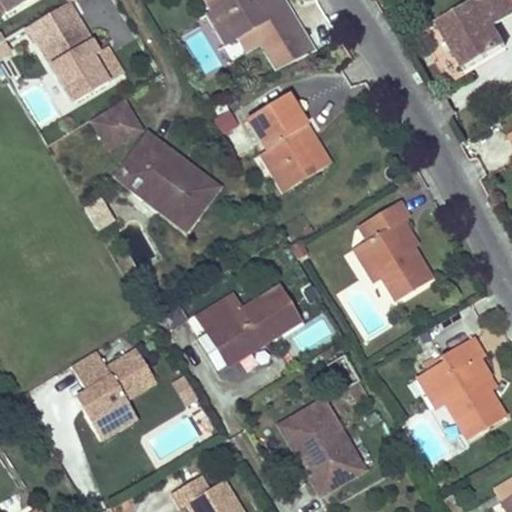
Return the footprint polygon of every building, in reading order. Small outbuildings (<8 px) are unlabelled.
[(32,0),(0,0),(0,5),(6,15),(32,0)] [(201,0),(209,13),(219,29),(225,26),(234,42),(266,24),(273,36),(295,25),(280,0),(254,0),(252,2),(250,0),(201,0)] [(493,28),(511,17),(511,0),(480,0),(436,27),(462,72),(505,47),(493,28)] [(106,84),(92,57),(99,54),(78,19),(69,3),(24,29),(33,44),(37,42),(73,104),(106,84)] [(219,29),(209,13),(204,16),(223,48),(234,42),(225,26),(219,29)] [(295,25),(273,36),(279,48),(301,36),(295,25)] [(0,57),(10,52),(4,41),(0,43),(0,57)] [(99,54),(92,57),(106,84),(113,80),(121,76),(107,50),(99,54)] [(210,104),(205,95),(199,98),(203,107),(210,104)] [(247,120),(267,153),(288,190),(321,170),(303,141),(301,143),(296,135),(306,129),(286,96),(247,120)] [(100,137),(132,118),(122,101),(90,120),(100,137)] [(236,123),(229,112),(214,122),(221,133),(236,123)] [(107,150),(140,132),(132,118),(100,137),(107,150)] [(328,166),(306,129),(296,135),(301,143),(303,141),(321,170),(328,166)] [(146,137),(117,173),(132,185),(137,180),(164,201),(154,213),(181,235),(215,192),(188,171),(186,173),(180,169),(183,166),(146,137)] [(288,190),(267,153),(259,157),(282,193),(288,190)] [(117,173),(111,180),(154,213),(164,201),(137,180),(132,185),(117,173)] [(112,224),(100,201),(85,209),(97,232),(112,224)] [(366,244),(361,247),(380,280),(394,304),(430,281),(411,249),(397,226),(402,223),(409,219),(399,202),(356,228),(366,244)] [(402,223),(397,226),(411,249),(416,246),(402,223)] [(380,280),(361,247),(353,251),(373,284),(380,280)] [(198,319),(208,336),(216,331),(233,358),(263,340),(265,343),(298,323),(277,290),(241,312),(232,298),(198,319)] [(216,331),(208,336),(227,367),(265,343),(263,340),(233,358),(216,331)] [(443,362),(426,373),(446,406),(466,441),(506,417),(490,393),(484,382),(491,378),(480,359),(484,357),(472,339),(441,359),(443,362)] [(155,383),(135,351),(105,369),(95,352),(70,367),(85,393),(78,397),(85,409),(81,411),(99,442),(117,431),(109,418),(128,407),(125,401),(155,383)] [(344,357),(327,367),(343,393),(348,390),(360,410),(368,406),(356,386),(360,383),(344,357)] [(446,406),(426,373),(417,377),(436,412),(446,406)] [(491,378),(484,382),(490,393),(497,388),(491,378)] [(198,402),(185,381),(175,387),(188,408),(198,402)] [(85,409),(78,397),(74,400),(81,411),(85,409)] [(359,467),(322,402),(288,422),(318,475),(310,480),(319,496),(349,479),(346,475),(359,467)] [(136,419),(128,407),(109,418),(117,431),(136,419)] [(318,475),(288,422),(279,426),(310,480),(318,475)] [(349,479),(362,471),(359,467),(346,475),(349,479)] [(503,502),(511,497),(511,478),(494,488),(503,502)] [(200,479),(172,495),(181,510),(186,507),(189,511),(239,511),(224,484),(208,493),(200,479)] [(511,511),(511,497),(503,502),(508,511),(511,511)]
